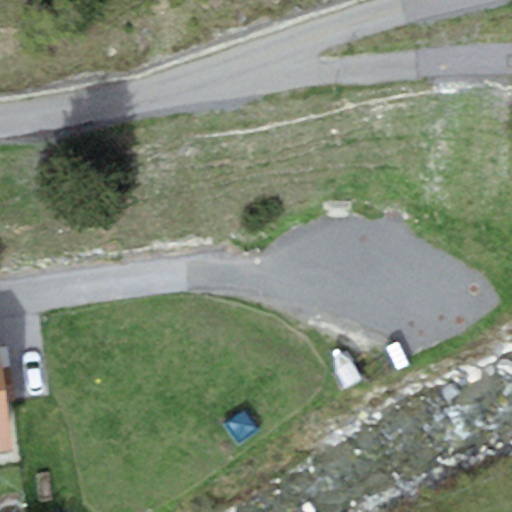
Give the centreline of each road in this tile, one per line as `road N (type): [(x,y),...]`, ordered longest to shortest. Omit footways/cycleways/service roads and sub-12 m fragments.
road 1 (unclassified): [(139,95),(511,63)]
road 2 (residential): [(0,303),(198,281),(365,275)]
road 3 (residential): [(139,95),(446,0)]
road 4 (residential): [(0,120),(139,95)]
